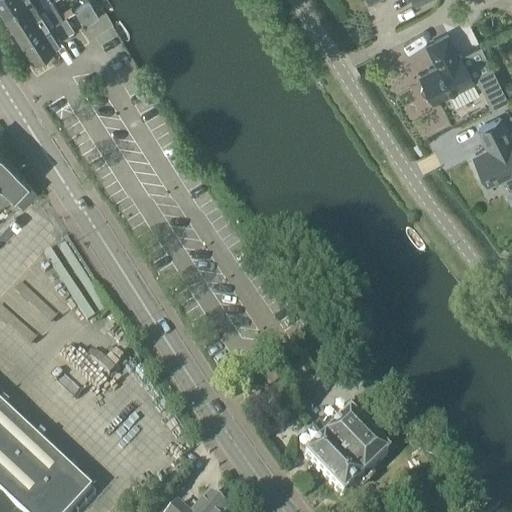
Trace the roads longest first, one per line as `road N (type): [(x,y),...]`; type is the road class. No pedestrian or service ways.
road 1 (secondary): [(283,511),(187,381),(0,81)]
road 2 (unclassified): [(511,311),(409,174)]
road 3 (unclassified): [(409,174),(339,67)]
road 4 (residential): [(339,67),(446,12)]
